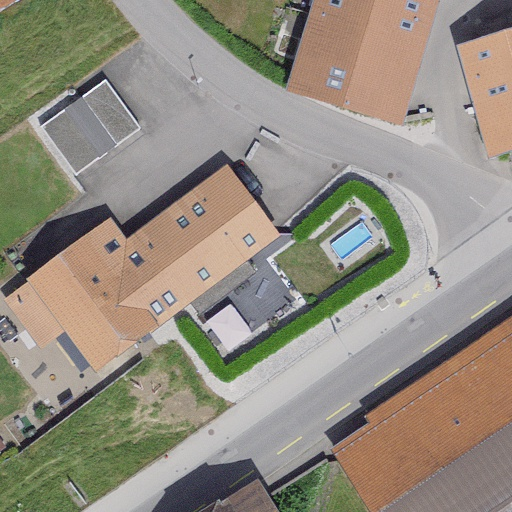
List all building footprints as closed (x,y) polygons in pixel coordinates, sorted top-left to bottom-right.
[(0,0),(0,17),(30,0),(0,0)] [(403,131),(442,0),(317,0),(289,97),(403,131)] [(511,37),(460,51),(490,161),(511,155),(511,37)] [(41,118),(79,169),(146,119),(109,68),(41,118)] [(284,244),(232,169),(127,241),(112,220),(4,295),(42,350),(70,331),(99,373),(284,244)] [(511,511),(511,332),(331,452),(370,511),(511,511)] [(272,511),(257,489),(222,511),(272,511)]
